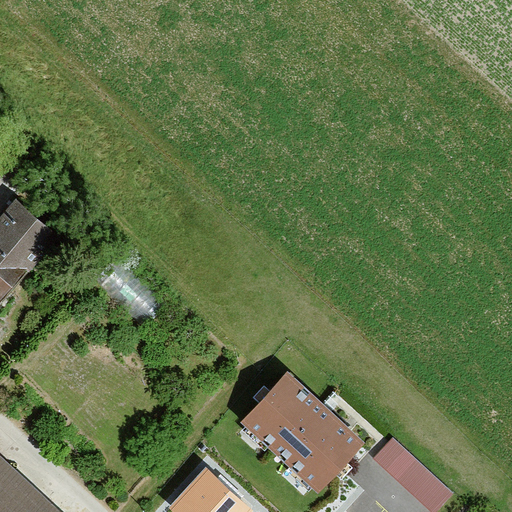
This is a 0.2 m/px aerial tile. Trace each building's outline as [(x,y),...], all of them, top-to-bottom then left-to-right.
[(0,309),(57,233),(19,206),(0,231),(0,309)] [(365,443),(287,373),(240,423),(319,496),(365,443)] [(392,438),(373,458),(430,511),(438,511),(454,494),(392,438)] [(64,511),(0,452),(0,511),(64,511)] [(247,511),(251,509),(208,470),(171,510),(173,511),(247,511)]
